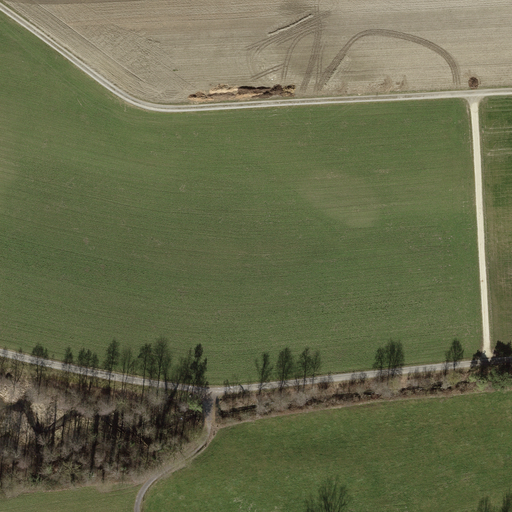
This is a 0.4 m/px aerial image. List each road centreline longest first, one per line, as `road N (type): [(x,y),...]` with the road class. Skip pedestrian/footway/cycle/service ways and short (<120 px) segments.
road 1 (track): [(0,8),(146,106),(511,93)]
road 2 (track): [(511,360),(208,394),(0,352)]
road 3 (track): [(474,95),(488,361)]
road 4 (track): [(137,511),(152,478),(201,444),(208,394)]
